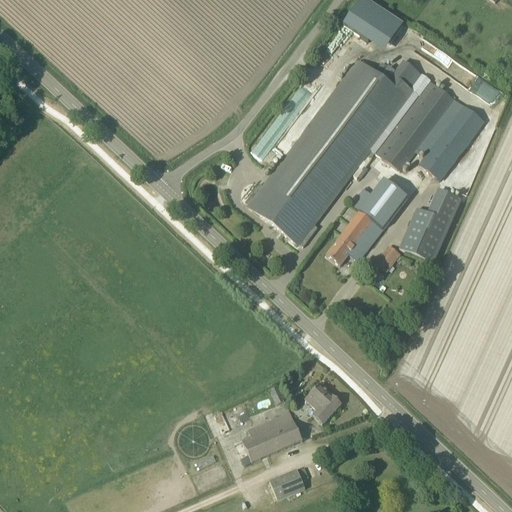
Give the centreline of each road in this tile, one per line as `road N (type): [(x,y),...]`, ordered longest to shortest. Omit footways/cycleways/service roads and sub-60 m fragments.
road 1 (secondary): [(504,511),(164,192)]
road 2 (unclassified): [(164,192),(173,176),(243,128),(343,0)]
road 3 (secondary): [(164,192),(0,39)]
road 4 (track): [(386,421),(188,511)]
